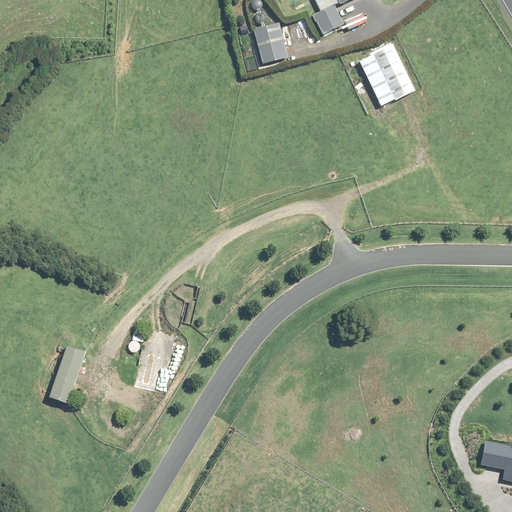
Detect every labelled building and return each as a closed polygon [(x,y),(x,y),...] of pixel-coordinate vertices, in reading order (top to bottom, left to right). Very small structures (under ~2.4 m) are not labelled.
[(314,0),(321,12),(314,16),(325,36),(346,24),(338,10),(354,0),(314,0)] [(281,23),(255,30),(264,65),(290,58),(281,23)] [(396,43),(375,54),(398,102),(419,92),(396,43)] [(89,353),(70,347),(52,399),(71,406),(89,353)] [(143,350),(141,362),(120,358),(115,383),(177,395),(182,372),(162,368),(165,354),(143,350)] [(213,386),(194,381),(191,395),(210,399),(213,386)] [(503,480),(511,481),(511,441),(510,446),(487,442),(482,465),(505,470),(503,480)]
